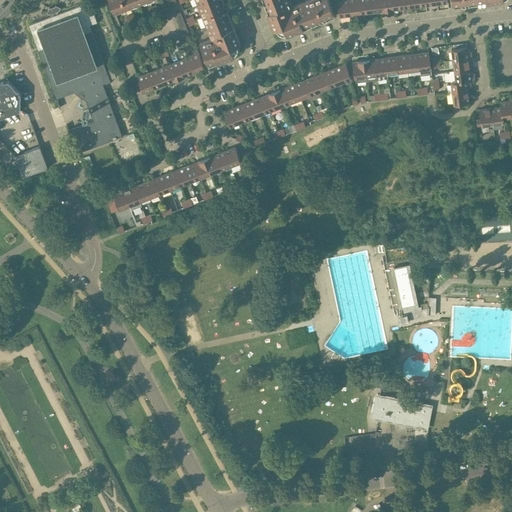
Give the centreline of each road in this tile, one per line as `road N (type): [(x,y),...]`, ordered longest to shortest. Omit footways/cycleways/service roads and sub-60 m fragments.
road 1 (residential): [(213,506),(511,462)]
road 2 (tertiary): [(82,278),(213,506)]
road 3 (residential): [(267,65),(341,36),(511,12)]
road 4 (residential): [(22,48),(95,252),(82,278)]
road 5 (tertiary): [(0,189),(82,278)]
